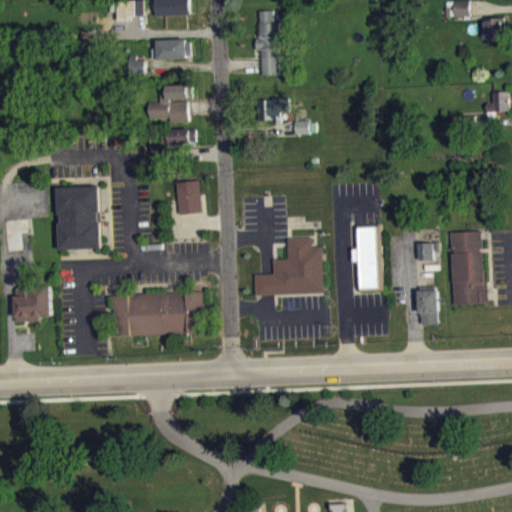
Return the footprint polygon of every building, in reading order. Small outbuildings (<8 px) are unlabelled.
[(145,0),(145,14),(139,14),(131,14),(131,20),(120,20),(120,0),(145,0)] [(158,0),(192,0),(193,12),(159,14),(158,0)] [(471,0),(456,0),(456,15),(472,14),(471,6),(471,0)] [(261,9),(275,9),(275,21),(281,21),(282,48),(280,48),(281,72),(265,73),(264,62),(264,48),(259,48),(259,37),(261,37),(261,33),(262,33),(261,9)] [(505,16),(487,17),(488,40),(506,39),(505,16)] [(193,40),(189,40),(189,38),(160,39),(161,59),(190,58),(189,54),(194,53),(193,40)] [(147,58),(138,59),(138,53),(131,54),(132,74),(148,73),(147,66),(147,58)] [(195,84),(195,95),(191,95),(191,98),(171,99),(172,100),(172,101),(162,102),(162,100),(162,89),(169,88),(168,85),(195,84)] [(509,89),(494,90),(495,101),(488,102),(489,111),(510,109),(509,89)] [(260,99),(291,98),(291,110),(282,110),(283,123),(275,124),(275,118),(260,119),(260,99)] [(190,99),(172,100),(172,101),(162,102),(162,100),(151,100),(152,116),(172,116),(172,121),(191,120),(190,106),(190,99)] [(476,114),(462,114),(462,126),(476,125),(476,121),(476,114)] [(297,119),(310,119),(310,132),(297,132),(297,128),(297,119)] [(319,140),(319,127),(298,128),(298,140),(319,140)] [(164,129),(193,128),(193,129),(198,128),(198,139),(193,140),(193,142),(172,143),(171,140),(165,141),(164,129)] [(199,153),(199,135),(172,136),(173,154),(199,153)] [(168,143),(168,151),(168,162),(152,163),(152,143),(168,143)] [(201,178),(178,181),(182,213),(205,211),(201,178)] [(101,185),(59,186),(62,249),(103,248),(102,221),(100,221),(100,212),(102,212),(101,185)] [(6,218),(28,217),(29,230),(22,231),(24,248),(8,249),(6,218)] [(361,290),(385,289),(382,222),(358,223),(359,247),(355,247),(355,261),(359,261),(361,290)] [(483,230),(453,231),(456,302),(490,301),(490,289),(486,289),(483,230)] [(257,274),(267,273),(276,273),(276,258),(291,258),(290,237),(314,236),(314,246),(325,245),(326,292),(258,294),(257,274)] [(420,242),(434,241),(435,259),(420,259),(420,242)] [(22,286),(53,285),(54,316),(40,316),(41,320),(18,321),(17,296),(23,296),(22,286)] [(420,290),(422,290),(422,286),(437,285),(437,289),(440,289),(441,312),(439,312),(439,323),(423,324),(423,313),(421,313),(420,290)] [(206,290),(115,293),(116,334),(208,331),(206,290)]
